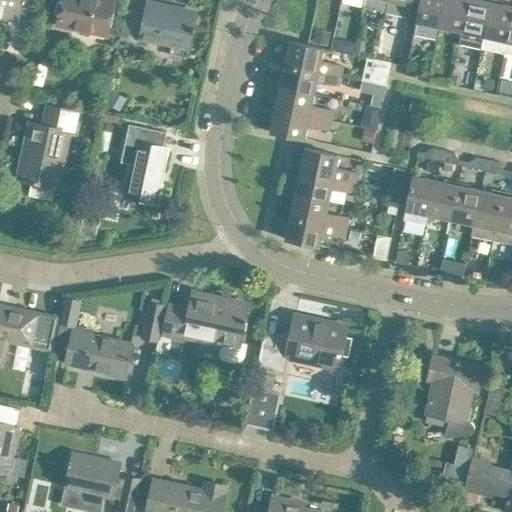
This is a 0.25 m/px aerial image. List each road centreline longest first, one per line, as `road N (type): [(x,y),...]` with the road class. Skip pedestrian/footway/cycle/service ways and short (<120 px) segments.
road 1 (residential): [(359,474),(59,403)]
road 2 (residential): [(243,236),(190,257),(64,273),(0,264)]
road 3 (residential): [(243,236),(218,172),(220,104),(252,0)]
road 4 (residential): [(395,292),(359,474)]
road 5 (residential): [(395,292),(279,263),(243,236)]
